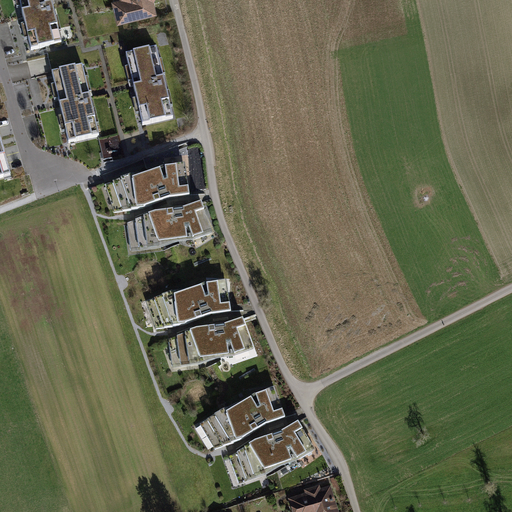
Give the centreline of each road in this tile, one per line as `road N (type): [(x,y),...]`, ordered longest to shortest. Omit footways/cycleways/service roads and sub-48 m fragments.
road 1 (residential): [(175,0),(218,210),(358,511)]
road 2 (track): [(301,398),(511,288)]
road 3 (residential): [(0,62),(41,194)]
